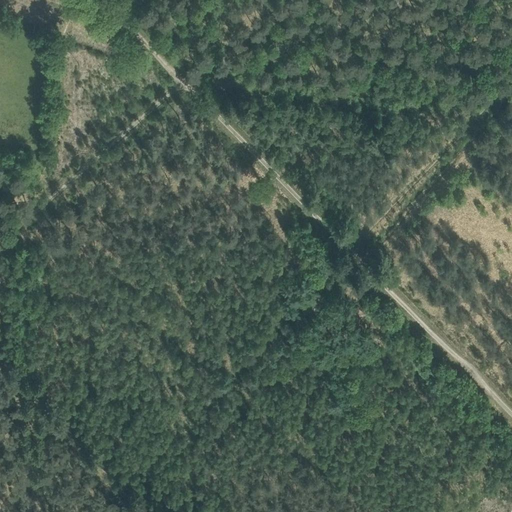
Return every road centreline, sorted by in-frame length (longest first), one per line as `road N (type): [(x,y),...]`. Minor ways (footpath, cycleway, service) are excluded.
road 1 (track): [(135,35),(511,414)]
road 2 (track): [(0,235),(176,75)]
